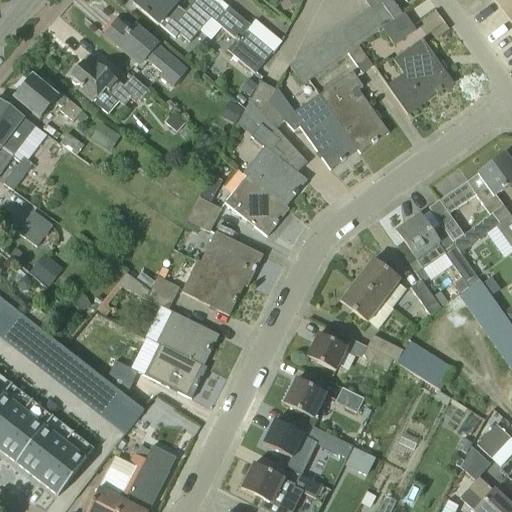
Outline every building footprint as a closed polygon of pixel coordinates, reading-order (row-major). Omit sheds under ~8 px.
[(183,13),(175,6),(167,0),(135,0),(131,6),(157,28),(158,26),(175,41),(180,36),(189,45),(209,20),(190,4),(183,13)] [(194,0),(190,4),(209,20),(235,42),(262,65),(273,53),(247,30),(249,27),(227,9),(224,13),(207,0),(194,0)] [(284,11),(298,4),(295,0),(278,0),(284,11)] [(393,0),(392,0),(371,0),(366,4),(369,9),(373,15),(382,8),(391,1),(393,0)] [(401,16),(391,1),(382,8),(393,22),(401,16)] [(369,9),(368,11),(358,18),(372,38),(382,31),(381,30),(393,22),(382,8),(373,15),(369,9)] [(382,31),(393,47),(415,32),(403,15),(401,16),(393,22),(381,30),(382,31)] [(372,38),(358,18),(348,25),(362,45),(372,38)] [(104,38),(138,67),(144,60),(160,75),(158,79),(171,90),(187,72),(156,46),(155,47),(134,29),(128,35),(115,25),(104,38)] [(362,45),(348,25),(338,32),(352,52),(358,47),(362,45)] [(352,52),(338,32),(328,39),(342,59),(347,55),(352,52)] [(328,39),(318,46),(332,66),(342,59),(328,39)] [(386,87),(407,117),(452,85),(422,41),(393,62),(403,76),(386,87)] [(262,65),(235,42),(226,53),(254,75),(262,65)] [(332,66),(318,46),(308,53),(322,72),(332,66)] [(372,68),(358,47),(352,52),(347,55),(361,76),(372,68)] [(308,53),(298,60),(312,79),(322,72),(308,53)] [(77,86),(80,89),(79,92),(91,103),(107,117),(118,103),(123,107),(129,100),(134,104),(136,101),(139,104),(148,94),(130,79),(121,90),(87,60),(69,80),(71,81),(71,84),(74,87),(77,86)] [(288,67),(302,86),(312,79),(298,60),(288,67)] [(388,135),(357,92),(362,89),(351,73),(318,97),(357,153),(359,156),(388,135)] [(13,99),(38,120),(53,103),(61,110),(58,113),(72,124),(75,121),(82,126),(87,119),(81,113),(49,87),(46,91),(30,78),(22,88),(19,88),(15,93),(16,95),(13,99)] [(248,80),(240,90),(249,96),(256,87),(248,80)] [(283,122),(284,121),(268,104),(275,92),(261,84),(259,83),(247,103),(275,132),(284,124),(283,122)] [(318,97),(284,121),(283,122),(284,124),(293,133),(298,129),(329,172),(357,153),(318,97)] [(35,129),(22,120),(0,103),(0,150),(12,159),(35,129)] [(243,177),(244,178),(285,209),(306,182),(296,174),(306,165),(292,149),(275,132),(247,103),(237,121),(238,122),(236,126),(251,137),(250,139),(264,150),(243,177)] [(242,110),(233,105),(226,120),(235,124),(241,112),(242,110)] [(184,125),(172,115),(164,124),(176,135),(184,125)] [(109,153),(120,137),(100,125),(89,141),(109,153)] [(59,145),(61,147),(68,152),(77,158),(80,152),(79,152),(83,146),(66,135),(59,145)] [(0,175),(12,159),(0,150),(0,175)] [(476,176),(428,210),(452,244),(463,237),(448,216),(475,197),(481,206),(495,197),(511,184),(511,167),(504,156),(476,176)] [(32,166),(23,158),(14,170),(23,178),(32,166)] [(3,185),(12,192),(23,178),(14,170),(3,185)] [(244,178),(223,205),(266,239),(288,211),(285,209),(244,178)] [(214,224),(221,211),(198,200),(191,212),(214,224)] [(185,223),(186,224),(209,234),(214,224),(191,212),(185,223)] [(44,239),(52,228),(32,213),(23,225),(44,239)] [(480,240),(496,229),(499,226),(498,224),(492,215),(489,218),(472,230),(480,240)] [(511,221),(509,216),(498,224),(499,226),(496,229),(511,251),(511,221)] [(422,271),(444,256),(444,255),(438,246),(418,218),(395,233),(422,271)] [(262,257),(215,234),(199,264),(242,287),(246,288),(262,257)] [(470,247),(463,237),(452,244),(454,248),(459,255),(470,247)] [(22,254),(15,248),(9,256),(16,261),(22,254)] [(444,255),(444,256),(468,289),(478,282),(459,255),(454,248),(444,255)] [(62,271),(43,256),(29,274),(48,288),(62,271)] [(196,262),(180,294),(227,317),(242,287),(199,264),(196,262)] [(397,286),(399,283),(371,262),(355,283),(383,304),(397,286)] [(157,278),(157,279),(163,282),(168,272),(161,269),(157,278)] [(158,347),(202,369),(218,337),(167,312),(173,301),(151,290),(149,293),(125,275),(116,287),(160,309),(144,339),(158,347)] [(179,290),(163,282),(157,279),(151,290),(173,301),(179,290)] [(478,282),(468,289),(458,297),(465,307),(486,293),(478,282)] [(383,304),(355,283),(339,303),(367,325),(383,304)] [(440,310),(420,283),(409,289),(429,317),(440,310)] [(493,303),(486,293),(465,307),(472,318),(493,303)] [(79,315),(91,308),(83,295),(71,302),(79,315)] [(2,303),(0,305),(0,310),(10,319),(15,312),(2,303)] [(500,314),(493,303),(472,318),(480,328),(500,314)] [(27,307),(20,317),(28,323),(40,332),(44,335),(52,324),(29,304),(27,307)] [(511,322),(511,307),(503,313),(510,324),(511,322)] [(15,312),(10,319),(23,329),(28,323),(20,317),(15,312)] [(508,324),(500,314),(480,328),(487,339),(508,324)] [(28,323),(23,329),(36,339),(40,332),(28,323)] [(511,336),(511,329),(508,324),(487,339),(494,349),(511,336)] [(40,332),(36,339),(49,349),(53,343),(44,335),(40,332)] [(511,351),(511,336),(494,349),(502,359),(511,351)] [(335,374),(346,351),(316,337),(305,359),(335,374)] [(366,349),(392,362),(396,364),(402,352),(372,337),(366,349)] [(53,343),(49,349),(61,359),(66,353),(63,350),(61,349),(53,343)] [(410,343),(396,364),(395,365),(406,372),(420,350),(410,343)] [(158,347),(142,377),(190,401),(205,371),(202,369),(158,347)] [(366,349),(361,361),(386,373),(392,362),(366,349)] [(431,357),(420,350),(406,372),(417,379),(431,357)] [(511,367),(511,351),(502,359),(509,370),(511,367)] [(66,353),(61,359),(74,369),(79,363),(66,353)] [(442,364),(431,357),(417,379),(428,386),(442,364)] [(137,373),(114,362),(104,382),(117,393),(119,394),(126,397),(137,373)] [(79,363),(74,369),(87,379),(92,373),(79,363)] [(428,386),(439,393),(453,371),(442,364),(428,386)] [(92,373),(87,379),(100,389),(104,382),(92,373)] [(94,452),(0,378),(0,453),(55,496),(58,498),(94,452)] [(104,382),(100,389),(112,399),(117,393),(104,382)] [(282,406),(313,421),(325,397),(294,382),(282,406)] [(363,401),(341,390),(334,404),(356,415),(363,401)] [(117,393),(112,399),(125,409),(130,403),(119,394),(117,393)] [(130,403),(125,409),(138,419),(143,413),(140,411),(130,403)] [(262,446),(302,466),(311,448),(313,444),(329,452),(346,460),(352,448),(307,427),(302,438),(273,423),(262,446)] [(477,448),(490,461),(509,440),(496,428),(477,448)] [(471,444),(463,440),(457,451),(466,455),(471,444)] [(139,447),(134,457),(143,461),(148,452),(139,447)] [(459,501),(471,511),(511,511),(511,510),(492,492),(478,479),(489,467),(470,449),(459,469),(474,483),(459,501)] [(353,450),(348,460),(344,468),(366,478),(375,460),(353,450)] [(86,511),(118,511),(143,462),(131,456),(120,478),(107,471),(86,511)] [(143,462),(118,511),(146,511),(152,503),(145,499),(155,481),(152,479),(157,469),(149,464),(143,462)] [(293,487),(283,482),(252,466),(240,490),(263,502),(259,510),(263,511),(292,511),(302,494),(315,501),(321,487),(299,476),(293,487)]
